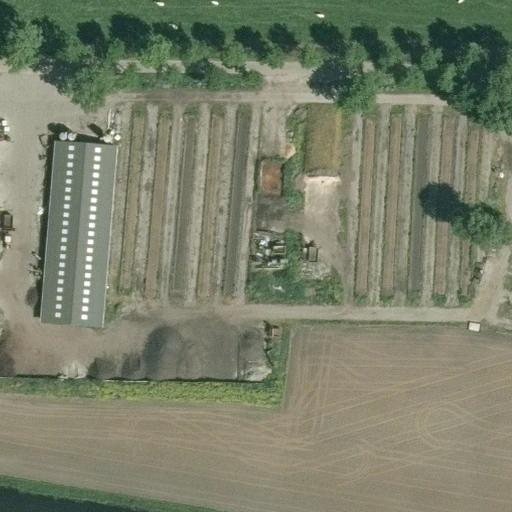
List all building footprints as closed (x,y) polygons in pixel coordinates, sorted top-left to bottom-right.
[(168,119),(153,119),(152,158),(167,159),(168,119)] [(88,143),(88,169),(103,169),(104,143),(88,143)] [(57,254),(50,321),(108,327),(122,199),(121,199),(122,187),(108,186),(108,189),(80,186),(72,256),(57,254)] [(472,256),(472,218),(459,218),(459,256),(472,256)] [(336,263),(313,265),(314,281),(337,279),(336,263)] [(0,284),(0,329),(18,330),(18,303),(6,303),(7,284),(0,284)]
